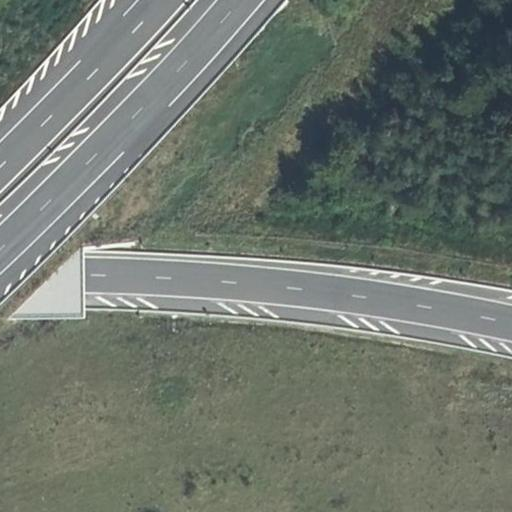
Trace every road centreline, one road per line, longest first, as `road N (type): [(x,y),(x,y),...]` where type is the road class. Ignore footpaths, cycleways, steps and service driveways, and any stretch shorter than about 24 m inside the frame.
road 1 (motorway): [(511,323),(280,286),(0,275)]
road 2 (motorway): [(0,240),(228,0)]
road 3 (motorway): [(150,0),(0,156)]
